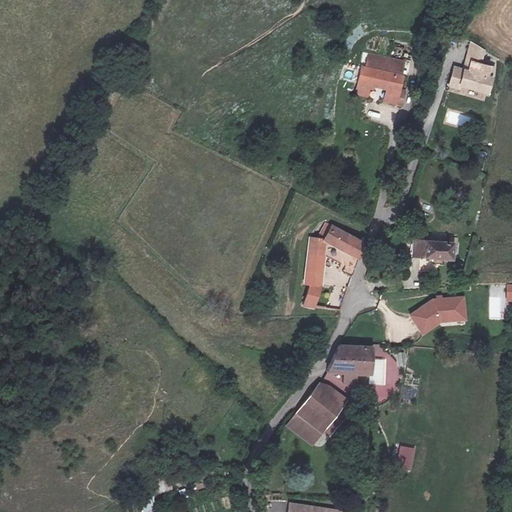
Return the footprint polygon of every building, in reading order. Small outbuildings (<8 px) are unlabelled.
[(484,55),(486,50),(473,42),(470,52),(484,55)] [(482,64),(484,55),(470,52),(468,61),(482,64)] [(491,92),(497,68),(482,64),(468,61),(466,71),(456,69),(452,87),(462,89),(463,86),(491,92)] [(361,67),(356,92),(371,95),(373,85),(389,88),(389,99),(403,103),(405,90),(399,89),(402,74),(361,67)] [(325,241),(356,258),(362,245),(331,227),(326,236),(319,234),(316,239),(310,238),(305,281),(309,282),(306,306),(315,306),(318,283),(325,241)] [(458,259),(459,244),(420,241),(419,256),(458,259)] [(345,272),(353,274),(356,261),(352,260),(351,264),(347,263),(345,272)] [(460,317),(460,299),(435,301),(412,315),(424,334),(442,322),(456,321),(460,317)] [(467,321),(466,299),(460,299),(460,317),(456,321),(467,321)] [(342,345),(334,368),(376,371),(377,346),(342,345)] [(406,368),(405,352),(397,352),(397,368),(406,368)] [(367,400),(383,400),(383,375),(367,376),(368,381),(363,382),(362,395),(367,395),(367,400)] [(323,382),(303,413),(328,431),(349,400),(323,382)] [(413,471),(416,449),(402,446),(398,469),(413,471)] [(161,493),(170,490),(166,480),(158,483),(161,493)] [(140,504),(143,511),(156,511),(151,499),(140,504)]
